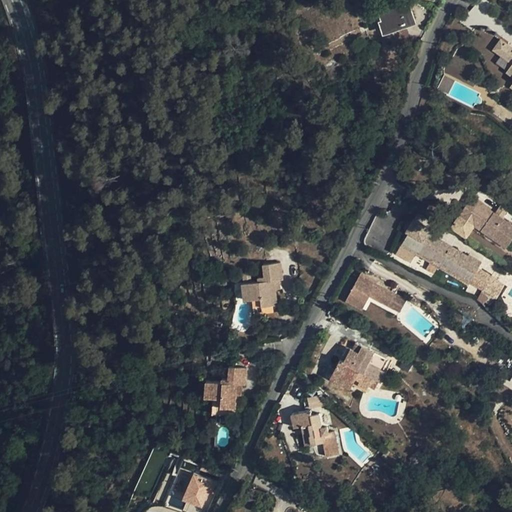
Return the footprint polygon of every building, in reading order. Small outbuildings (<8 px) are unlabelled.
[(399,26),(415,21),(409,3),(399,6),(396,0),(387,0),(389,4),(389,6),(378,10),(381,19),(385,29),(399,25),(399,26)] [(385,29),(381,19),(377,20),(382,35),(416,24),(415,21),(399,26),(399,25),(385,29)] [(511,47),(501,40),(494,50),(503,56),(511,62),(511,64),(508,71),(507,71),(511,75),(511,47)] [(511,64),(511,62),(503,56),(498,63),(508,71),(511,64)] [(487,223),(482,230),(507,248),(511,240),(511,225),(472,197),(460,215),(467,220),(469,218),(477,223),(480,218),(487,223)] [(469,218),(467,220),(482,230),(487,223),(480,218),(477,223),(469,218)] [(426,235),(430,229),(414,219),(406,232),(409,233),(401,245),(431,262),(433,260),(446,268),(444,270),(469,285),(482,263),(468,255),(467,256),(432,235),(431,235),(430,237),(426,235)] [(434,231),(430,229),(426,235),(430,237),(431,235),(432,235),(434,231)] [(433,260),(431,262),(444,270),(446,268),(433,260)] [(274,281),(278,280),(282,280),(280,263),(262,264),(263,277),(257,277),(257,282),(241,283),(243,300),(251,299),(253,307),(269,306),(276,305),(274,290),(274,281)] [(362,273),(347,301),(363,310),(370,296),(401,312),(407,301),(377,284),(378,282),(362,273)] [(269,306),(253,307),(253,314),(270,312),(269,306)] [(385,367),(389,359),(357,343),(353,349),(351,348),(350,347),(349,348),(349,349),(345,357),(346,357),(345,359),(345,361),(341,358),(334,371),(354,382),(356,378),(360,380),(358,384),(368,388),(369,385),(375,388),(380,380),(382,381),(388,369),(385,367)] [(393,361),(389,359),(385,367),(388,369),(393,361)] [(249,366),(232,364),(231,377),(224,376),(224,382),(208,380),(206,397),(213,398),(212,404),(236,407),(238,393),(240,383),(243,383),(246,384),(249,366)] [(354,382),(334,371),(331,377),(351,388),(354,382)] [(315,406),(313,397),(303,399),(305,408),(315,406)] [(236,407),(212,404),(211,412),(235,415),(236,407)] [(311,435),(313,444),(324,442),(327,457),(339,454),(335,431),(328,433),(328,431),(327,430),(326,430),(323,430),(322,425),(323,424),(320,413),(312,415),(311,409),(292,414),(295,427),(302,426),(310,424),(312,434),(311,435)] [(310,424),(302,426),(306,445),(313,444),(311,435),(312,434),(310,424)] [(481,428),(476,425),(470,435),(475,438),(481,428)] [(178,474),(173,497),(184,500),(189,476),(178,474)] [(183,502),(204,509),(213,480),(192,474),(183,502)]
